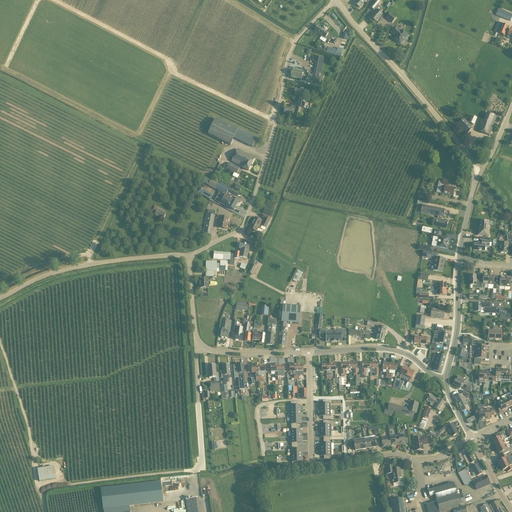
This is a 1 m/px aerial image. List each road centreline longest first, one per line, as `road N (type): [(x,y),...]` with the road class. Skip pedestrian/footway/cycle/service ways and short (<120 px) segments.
road 1 (unclassified): [(187,258),(243,226),(295,39),(332,0)]
road 2 (residential): [(472,438),(424,460),(397,453),(314,464),(308,352)]
road 3 (unclassified): [(476,178),(412,82),(336,0)]
road 4 (unclassified): [(308,352),(200,346),(187,258)]
road 5 (unclassified): [(187,258),(65,268),(0,300)]
road 6 (residential): [(443,380),(398,351),(308,352)]
road 7 (residential): [(443,380),(457,322),(459,257)]
